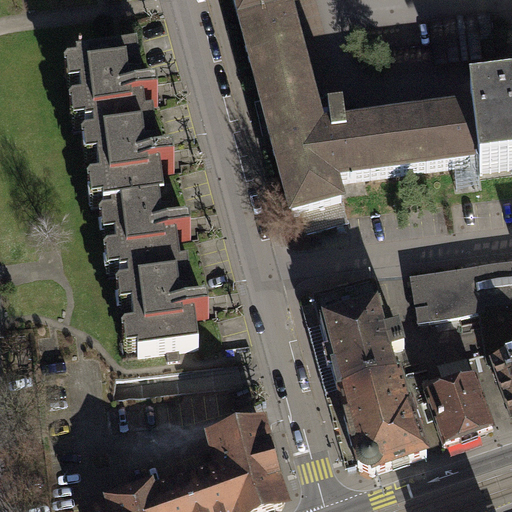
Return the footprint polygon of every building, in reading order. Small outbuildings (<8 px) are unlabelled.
[(229,0),(290,233),(345,218),(340,198),(478,177),(471,119),(459,120),(417,125),(351,133),(326,136),(305,57),(290,0),(229,0)] [(190,276),(180,277),(177,251),(191,249),(190,239),(175,240),(174,229),(172,212),(165,213),(160,184),(175,182),(174,171),(159,173),(158,162),(154,130),(144,131),(143,118),(157,116),(156,106),(141,107),(140,96),(136,66),(76,73),(76,79),(64,81),(67,103),(79,102),(81,116),(69,118),(72,141),(84,139),(84,142),(94,141),(95,149),(82,151),(85,173),(97,172),(101,195),(89,197),(92,219),(104,217),(104,220),(112,219),(113,225),(100,227),(103,249),(115,248),(117,262),(105,264),(108,287),(120,285),(120,288),(130,287),(131,296),(117,298),(120,320),(134,318),(136,340),(123,342),(126,362),(138,361),(139,367),(199,360),(196,332),(211,330),(209,318),(195,320),(193,306),(190,276)] [(470,107),(471,119),(478,177),(479,183),(511,179),(511,97),(469,103),(470,107)] [(419,331),(481,323),(490,370),(494,369),(511,362),(511,271),(480,276),(413,285),(419,331)] [(340,396),(399,380),(392,353),(403,350),(399,334),(392,335),(388,336),(375,287),(315,303),(340,396)] [(423,386),(428,400),(476,384),(468,362),(438,369),(442,380),(423,386)] [(511,362),(494,369),(511,421),(511,362)] [(399,380),(340,396),(359,471),(372,478),(427,459),(410,411),(407,410),(404,399),(399,380)] [(428,400),(445,453),(497,436),(479,383),(476,384),(428,400)] [(276,511),(282,510),(285,505),(278,485),(263,427),(217,440),(226,472),(220,475),(197,483),(154,498),(151,491),(107,507),(109,511),(276,511)]
